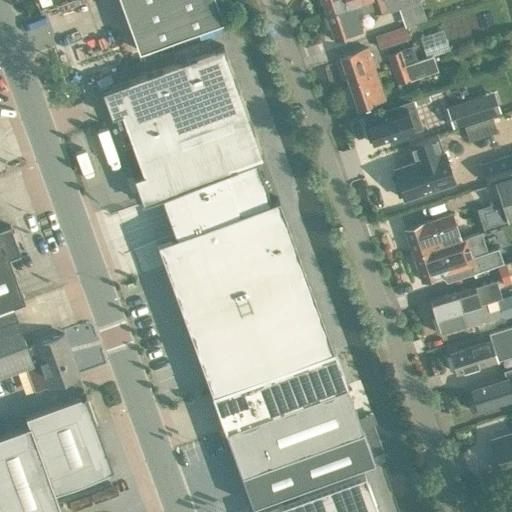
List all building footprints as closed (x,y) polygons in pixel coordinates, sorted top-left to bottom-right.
[(214,0),(120,0),(138,49),(222,19),(214,0)] [(321,0),(325,13),(365,0),(321,0)] [(365,0),(325,13),(334,38),(362,29),(357,15),(373,10),(374,13),(387,9),(388,12),(398,8),(404,25),(407,24),(408,27),(416,24),(415,23),(426,19),(420,0),(419,1),(418,0),(365,0)] [(379,47),(400,40),(410,36),(406,27),(408,27),(407,24),(404,25),(404,26),(375,35),(379,47)] [(223,44),(101,89),(111,115),(121,111),(120,110),(180,89),(191,120),(243,100),(223,44)] [(388,52),(393,67),(417,59),(412,44),(388,52)] [(340,56),(348,82),(376,72),(368,47),(340,56)] [(427,56),(417,59),(393,67),(398,82),(411,78),(431,71),(427,56)] [(385,98),(376,72),(348,82),(357,107),(385,98)] [(180,89),(120,110),(121,111),(132,141),(191,120),(180,89)] [(477,95),(445,105),(452,126),(484,116),(477,95)] [(374,115),(363,119),(364,122),(372,142),(372,143),(412,129),(422,125),(412,98),(373,112),(374,115)] [(191,120),(132,141),(134,146),(143,171),(143,173),(255,132),(243,100),(191,120)] [(143,171),(132,175),(142,201),(160,195),(256,160),(264,157),(255,132),(143,173),(143,171)] [(403,194),(403,196),(454,180),(444,151),(442,152),(436,134),(408,143),(414,161),(394,168),(398,181),(394,182),(398,195),(403,194)] [(511,157),(482,167),(487,181),(511,172),(511,157)] [(174,234),(156,240),(211,392),(333,348),(277,196),(270,199),(256,160),(160,195),(174,234)] [(511,175),(494,182),(507,221),(511,218),(511,175)] [(433,218),(404,228),(413,254),(460,237),(452,212),(433,218)] [(0,308),(24,299),(7,254),(19,250),(10,225),(0,228),(0,308)] [(460,237),(413,254),(421,279),(444,272),(447,281),(476,271),(503,262),(498,247),(471,255),(465,236),(461,238),(460,237)] [(504,282),(511,279),(511,260),(498,265),(504,282)] [(469,287),(430,299),(436,316),(498,297),(501,296),(495,279),(469,287)] [(511,292),(501,296),(498,297),(504,314),(505,317),(511,314),(511,292)] [(498,297),(436,316),(441,333),(504,314),(498,297)] [(16,315),(0,321),(0,372),(25,363),(34,390),(48,385),(78,374),(63,333),(27,346),(16,315)] [(478,343),(450,351),(456,372),(498,359),(496,355),(511,349),(511,340),(510,332),(478,343)] [(333,348),(211,392),(224,428),(346,384),(333,348)] [(505,375),(465,388),(471,409),(511,396),(511,366),(511,367),(503,369),(505,375)] [(0,432),(0,511),(59,511),(55,501),(51,489),(123,462),(94,382),(21,409),(26,423),(0,432)] [(346,384),(224,428),(240,472),(362,428),(346,384)] [(362,428),(240,472),(251,503),(373,458),(362,428)] [(511,431),(492,437),(497,453),(495,457),(498,465),(502,467),(503,470),(511,467),(511,431)] [(377,511),(363,472),(254,511),(377,511)]
